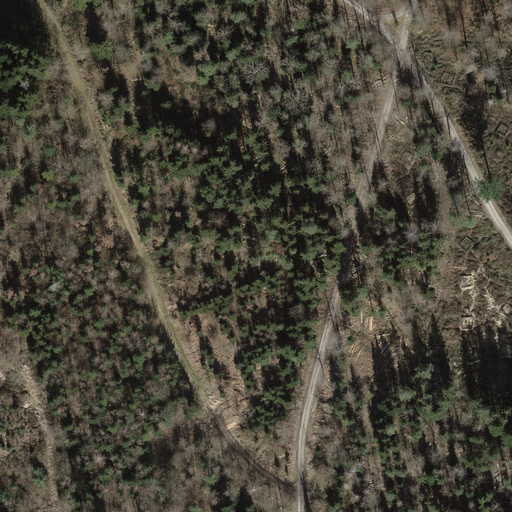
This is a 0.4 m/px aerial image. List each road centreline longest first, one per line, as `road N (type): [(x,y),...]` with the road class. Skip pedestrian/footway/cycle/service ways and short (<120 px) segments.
road 1 (track): [(302,504),(250,462),(189,375),(76,76),(31,0)]
road 2 (track): [(302,511),(307,415),(414,0)]
road 3 (track): [(344,0),(404,55),(442,108),(511,236)]
